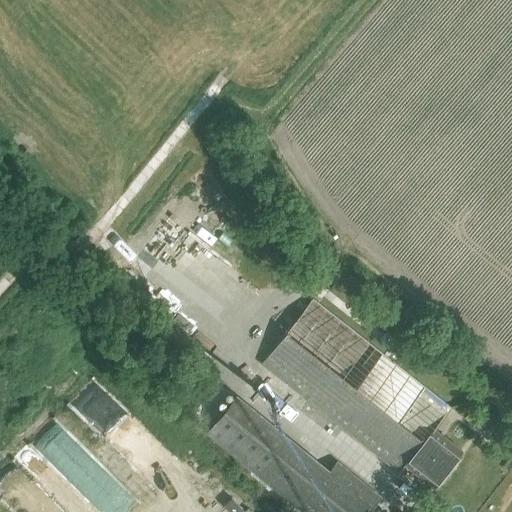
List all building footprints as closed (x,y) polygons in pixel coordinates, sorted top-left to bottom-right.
[(237,260),(202,228),(180,252),(215,283),(237,260)] [(308,257),(297,239),(285,245),(296,263),(308,257)] [(434,485),(462,449),(435,427),(451,406),(312,297),(260,362),(400,471),(406,463),(434,485)] [(366,511),(380,496),(337,460),(327,473),(235,394),(208,428),(305,511),(366,511)] [(55,422),(39,437),(109,507),(127,489),(119,481),(104,497),(67,460),(80,447),(55,422)] [(241,511),(255,502),(241,481),(228,490),(241,511)]
